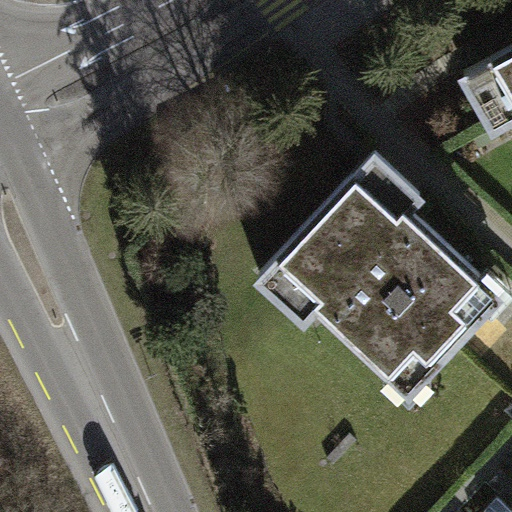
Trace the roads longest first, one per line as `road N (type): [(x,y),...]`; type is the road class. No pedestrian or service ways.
road 1 (secondary): [(0,210),(144,511)]
road 2 (tertiary): [(0,106),(201,0)]
